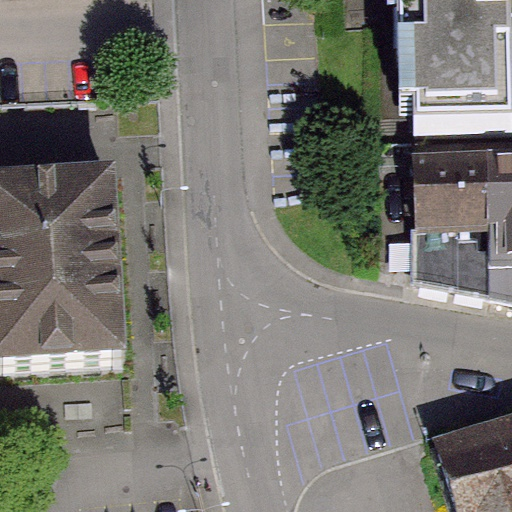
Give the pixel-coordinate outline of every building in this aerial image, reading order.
[(511,94),(509,0),(411,0),(412,19),(414,141),(511,139),(511,94)] [(490,304),(487,158),(427,161),(427,149),(415,150),(419,241),(414,239),(415,289),(490,304)] [(487,158),(490,304),(511,308),(511,172),(508,173),(508,157),(487,158)] [(109,191),(0,198),(0,376),(122,367),(109,191)] [(511,511),(511,433),(430,459),(446,511),(511,511)]
